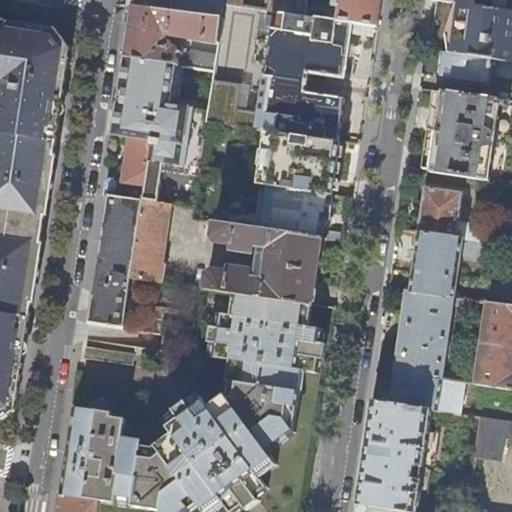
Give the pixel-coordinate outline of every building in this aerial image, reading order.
[(133,0),(132,8),(169,13),(171,0),(133,0)] [(171,0),(169,13),(223,20),(225,5),(225,0),(171,0)] [(225,0),(225,5),(267,11),(268,0),(225,0)] [(272,12),(280,13),(305,17),(307,0),(268,0),(267,11),(272,12)] [(353,24),(378,28),(381,0),(330,0),(335,1),(334,8),(336,8),(341,9),(339,22),(353,24)] [(511,65),(511,61),(511,11),(505,10),(492,8),(436,0),(429,52),(442,54),(511,65)] [(433,0),(436,0),(492,8),(493,0),(433,0)] [(493,0),(492,8),(505,10),(506,2),(511,2),(511,0),(493,0)] [(164,36),(219,45),(223,20),(169,13),(132,8),(125,58),(175,65),(179,66),(181,51),(174,51),(164,36)] [(272,12),(270,29),(277,30),(280,13),(272,12)] [(263,78),(307,85),(309,75),(344,80),(351,34),(353,24),(339,22),(335,21),(305,17),(280,13),(277,30),(270,29),(263,78)] [(0,422),(17,411),(19,396),(14,390),(9,389),(9,387),(10,380),(15,381),(22,376),(22,373),(16,372),(17,365),(23,365),(29,331),(3,327),(4,315),(31,318),(36,283),(53,177),(58,141),(43,138),(45,126),(60,129),(65,94),(60,93),(62,86),(67,86),(67,83),(62,77),(58,76),(59,68),(63,69),(70,63),(73,48),(58,28),(52,28),(10,21),(9,28),(0,26),(0,422)] [(378,28),(353,24),(351,34),(376,38),(378,28)] [(216,68),(219,50),(211,49),(210,56),(198,54),(196,69),(216,72),(216,68)] [(511,74),(511,64),(511,65),(442,54),(438,79),(489,88),(491,77),(511,80),(511,74)] [(128,139),(150,142),(147,165),(201,173),(208,123),(210,111),(169,106),(175,65),(125,58),(113,136),(128,139)] [(277,133),(339,141),(345,100),(306,94),(307,85),(263,78),(258,116),(256,130),(277,133)] [(210,111),(208,123),(256,130),(258,116),(236,113),(240,86),(215,82),(210,111)] [(508,103),(441,93),(430,172),(489,181),(500,107),(507,108),(508,103)] [(280,189),(333,197),(337,170),(342,142),(339,141),(277,133),(269,188),(280,189)] [(106,182),(104,197),(108,198),(143,202),(147,165),(150,142),(128,139),(122,184),(106,182)] [(165,203),(182,205),(186,177),(169,175),(165,203)] [(264,187),(263,208),(277,210),(280,189),(269,188),(264,187)] [(424,188),(417,234),(456,239),(458,223),(462,194),(424,188)] [(267,231),(322,239),(326,217),(330,218),(333,197),(280,189),(277,210),(263,208),(261,216),(269,217),(267,231)] [(98,264),(88,325),(124,330),(128,299),(131,280),(143,202),(108,198),(103,231),(98,264)] [(155,284),(161,285),(164,266),(161,266),(170,206),(143,202),(131,280),(155,284)] [(458,223),(456,239),(463,240),(480,243),(482,227),(458,223)] [(271,300),(312,306),(315,287),(317,274),(322,239),(267,231),(215,224),(213,238),(218,244),(234,246),(239,252),(252,254),(255,253),(256,251),(256,246),(261,247),(270,249),(265,281),(256,280),(251,279),(252,275),(251,273),(249,271),(236,269),(229,274),(214,272),(207,277),(207,281),(193,279),(191,289),(233,295),(271,300)] [(456,239),(417,234),(410,293),(455,299),(463,240),(456,239)] [(261,247),(256,280),(265,281),(270,249),(261,247)] [(131,280),(128,299),(153,303),(155,284),(131,280)] [(410,293),(406,292),(394,373),(442,380),(456,382),(457,374),(444,372),(454,308),(467,310),(468,301),(455,299),(410,293)] [(309,328),(312,306),(271,300),(233,295),(230,316),(218,315),(215,328),(211,328),(209,343),(213,344),(211,358),(229,361),(225,382),(228,384),(226,393),(208,408),(200,397),(188,406),(185,402),(173,411),(175,415),(164,423),(172,432),(154,447),(142,446),(143,441),(122,438),(124,420),(111,418),(111,414),(75,409),(63,498),(97,503),(97,502),(131,507),(131,508),(155,511),(189,511),(198,506),(202,511),(212,511),(223,504),(229,511),(237,511),(243,508),(246,511),(259,502),(257,499),(268,490),(260,478),(276,466),(268,454),(293,436),(302,376),(316,376),(318,362),(324,362),(326,345),(321,344),(323,330),(309,328)] [(511,307),(489,304),(477,385),(511,390),(511,307)] [(133,355),(85,348),(83,359),(131,367),(133,355)] [(442,380),(394,373),(389,405),(431,411),(444,413),(445,408),(439,407),(442,380)] [(389,405),(372,402),(365,450),(356,505),(403,511),(416,511),(421,482),(412,480),(414,467),(423,468),(431,411),(389,405)] [(511,437),(511,423),(481,419),(475,459),(501,463),(505,437),(511,437)] [(57,497),(55,511),(95,511),(97,503),(63,498),(57,497)]
